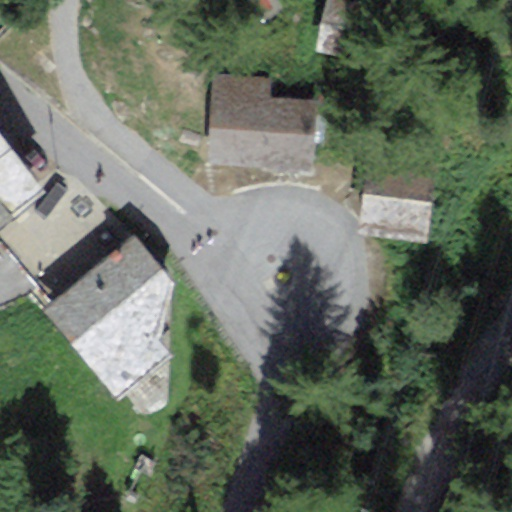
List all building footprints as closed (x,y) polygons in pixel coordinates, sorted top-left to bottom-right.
[(352,0),(324,0),(316,51),(378,61),(388,6),(352,0)] [(217,72),(208,159),(315,170),(323,83),(217,72)] [(0,221),(35,194),(0,149),(0,221)] [(358,234),(427,241),(435,161),(367,154),(358,234)] [(176,285),(134,233),(41,305),(114,399),(172,353),(159,337),(176,285)]
